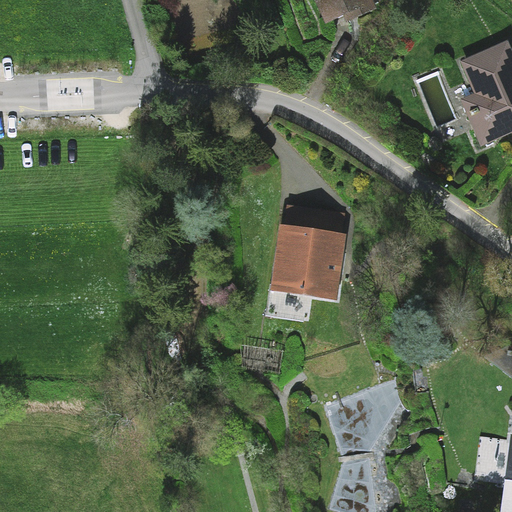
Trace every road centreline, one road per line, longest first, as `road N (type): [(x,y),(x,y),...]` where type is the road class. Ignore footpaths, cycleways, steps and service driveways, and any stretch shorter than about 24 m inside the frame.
road 1 (residential): [(511,254),(303,112),(248,98),(154,93)]
road 2 (residential): [(154,93),(0,97)]
